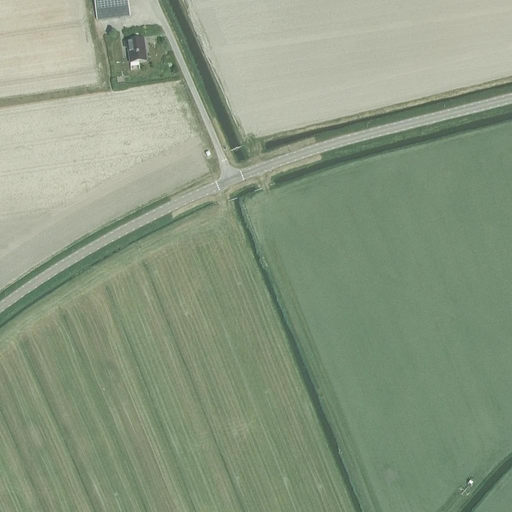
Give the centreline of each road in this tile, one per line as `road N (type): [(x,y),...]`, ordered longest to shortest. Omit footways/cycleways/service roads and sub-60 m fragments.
road 1 (unclassified): [(0,312),(108,240),(264,166),(511,98)]
road 2 (unknown): [(231,180),(151,0)]
